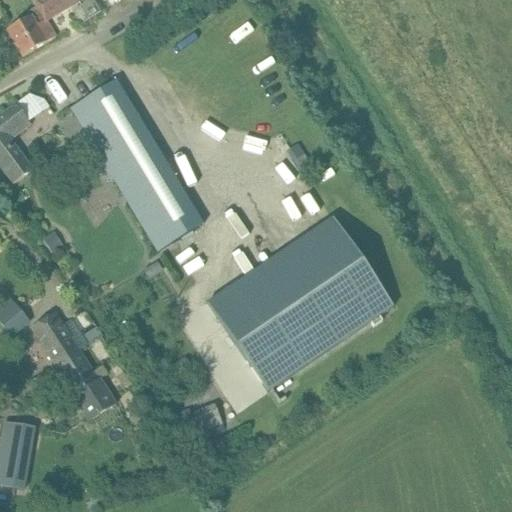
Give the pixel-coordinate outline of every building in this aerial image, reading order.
[(9,30),(6,31),(22,58),(56,38),(46,21),(81,0),(33,0),(37,7),(27,13),(29,18),(24,21),(9,30)] [(115,83),(70,110),(153,255),(198,229),(115,83)] [(0,167),(15,187),(31,174),(7,140),(28,125),(28,121),(16,105),(0,116),(0,167)] [(327,223),(207,304),(269,393),(388,312),(327,223)] [(157,263),(143,272),(149,281),(162,272),(157,263)] [(0,323),(12,337),(29,323),(14,305),(0,315),(0,323)] [(55,366),(78,351),(54,314),(31,329),(55,366)] [(73,399),(89,422),(115,405),(100,382),(98,382),(78,351),(55,366),(75,398),(73,399)] [(213,405),(167,424),(178,446),(222,428),(213,405)] [(0,487),(25,490),(32,427),(0,423),(0,487)]
